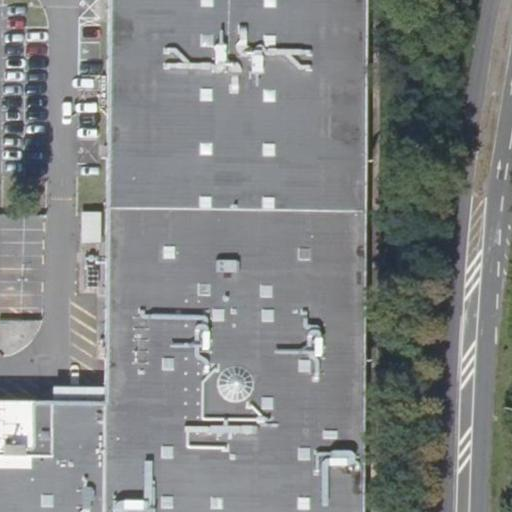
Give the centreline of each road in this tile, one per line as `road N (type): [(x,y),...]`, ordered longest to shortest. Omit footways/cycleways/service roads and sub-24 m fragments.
road 1 (secondary): [(496,0),(456,264),(465,397)]
road 2 (secondary): [(465,397),(511,125)]
